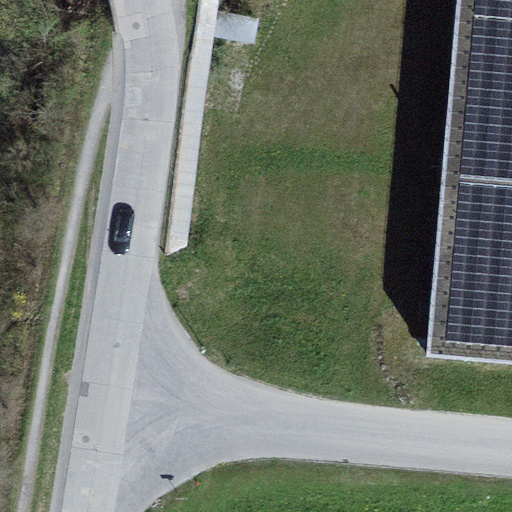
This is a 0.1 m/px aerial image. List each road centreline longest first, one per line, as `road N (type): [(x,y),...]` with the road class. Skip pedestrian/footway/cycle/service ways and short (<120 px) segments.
road 1 (unclassified): [(140,0),(147,106),(103,407)]
road 2 (unclassified): [(103,407),(511,447)]
